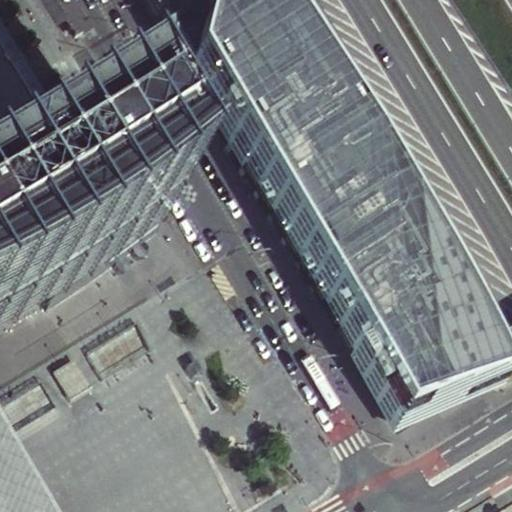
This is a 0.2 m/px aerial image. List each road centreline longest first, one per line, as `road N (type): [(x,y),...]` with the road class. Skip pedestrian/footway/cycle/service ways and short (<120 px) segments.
road 1 (primary): [(75,0),(381,495)]
road 2 (trunk): [(360,0),(511,249)]
road 3 (trunk): [(511,150),(419,0)]
road 4 (primary): [(511,417),(381,495)]
